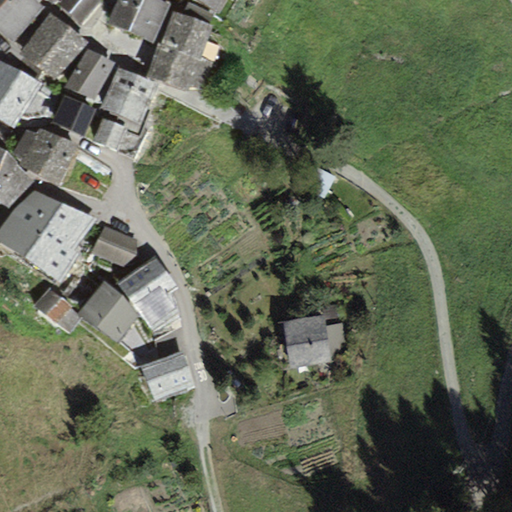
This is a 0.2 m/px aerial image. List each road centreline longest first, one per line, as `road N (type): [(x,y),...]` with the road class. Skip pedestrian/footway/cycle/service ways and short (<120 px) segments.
road 1 (residential): [(511,469),(503,479),(484,473),(459,410),(439,273),(424,236),(399,207),(75,41)]
road 2 (residential): [(0,143),(59,191),(120,218),(153,245),(179,287),(202,376),(204,429)]
